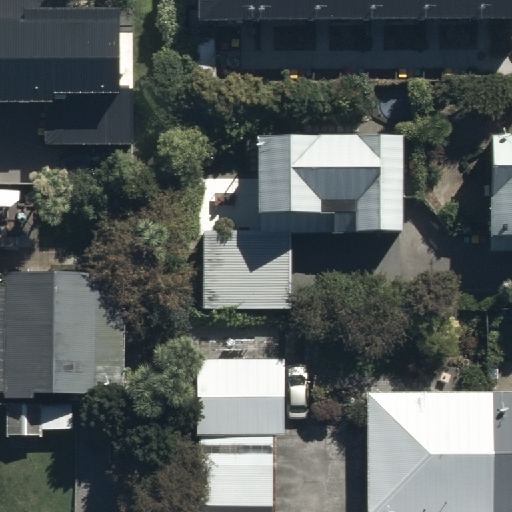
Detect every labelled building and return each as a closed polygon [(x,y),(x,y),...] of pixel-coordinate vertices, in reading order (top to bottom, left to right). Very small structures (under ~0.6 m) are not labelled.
[(259,0),(204,0),(205,41),(260,40),(259,0)] [(314,0),(259,0),(260,40),(315,40),(314,0)] [(371,0),(314,0),(315,40),(372,39),(371,0)] [(426,0),(371,0),(372,39),(427,38),(426,0)] [(483,0),(426,0),(427,38),(484,38),(483,0)] [(511,0),(483,0),(484,38),(511,37),(511,0)] [(0,112),(49,113),(49,145),(132,144),(132,89),(123,89),(123,23),(67,23),(67,4),(0,4),(0,112)] [(304,132),(257,133),(258,213),(331,212),(331,233),(403,232),(402,131),(322,132),(322,126),(304,127),(304,132)] [(511,149),(485,149),(484,251),(511,251),(511,149)] [(289,230),(203,232),(204,308),(290,307),(289,230)] [(0,279),(0,393),(103,394),(103,367),(127,367),(127,273),(6,273),(6,279),(0,279)] [(196,396),(284,396),(284,356),(196,356),(196,396)] [(511,511),(511,387),(365,389),(366,511),(511,511)] [(284,396),(196,396),(196,434),(198,434),(198,506),(274,506),(274,434),(284,434),(284,396)] [(74,401),(4,401),(4,436),(44,436),(44,429),(74,429),(74,401)]
